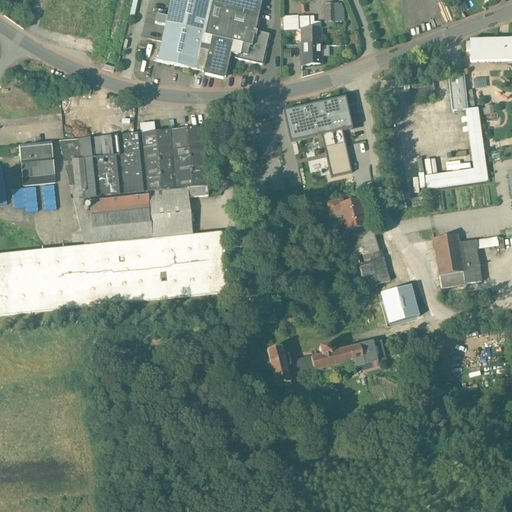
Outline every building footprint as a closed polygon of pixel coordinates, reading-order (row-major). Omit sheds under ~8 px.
[(55,0),(53,10),(73,14),(72,18),(91,22),(93,17),(94,17),(96,8),(101,9),(103,1),(100,0),(55,0)] [(170,0),(156,62),(196,71),(200,51),(211,0),(170,0)] [(211,0),(200,51),(209,53),(204,72),(224,77),(228,58),(261,65),(268,35),(255,32),(261,0),(211,0)] [(334,4),(324,5),(325,23),(335,23),(334,4)] [(308,17),(297,18),(297,31),(300,31),(300,30),(309,30),(308,23),(308,17)] [(297,18),(283,18),(283,32),(297,31),(297,18)] [(97,33),(82,29),(80,37),(95,41),(97,33)] [(309,30),(300,30),(300,31),(301,46),(307,46),(307,47),(321,47),(321,29),(309,30)] [(511,40),(469,42),(470,63),(511,61),(511,40)] [(307,47),(307,46),(301,46),(301,67),(321,64),(321,47),(307,47)] [(463,75),(448,77),(451,112),(467,110),(463,75)] [(431,81),(410,83),(411,94),(432,93),(431,81)] [(436,114),(448,113),(446,87),(435,87),(436,114)] [(351,130),(343,99),(309,107),(310,110),(286,115),(292,141),(320,134),(331,178),(351,173),(341,132),(351,130)] [(472,170),(424,178),(426,190),(487,181),(477,109),(464,111),(472,170)] [(201,127),(81,142),(82,150),(84,162),(65,164),(71,188),(77,188),(78,195),(86,194),(87,203),(90,203),(94,247),(151,242),(147,201),(180,198),(179,189),(207,187),(201,127)] [(81,142),(67,144),(67,148),(68,152),(82,150),(81,142)] [(55,146),(22,149),(24,180),(32,180),(40,179),(45,179),(57,178),(55,146)] [(426,168),(435,167),(434,159),(425,161),(426,168)] [(57,178),(45,179),(45,187),(58,186),(57,178)] [(32,180),(24,180),(25,188),(33,188),(32,180)] [(180,198),(147,201),(151,242),(94,247),(0,256),(0,314),(228,293),(222,235),(193,238),(189,199),(208,197),(207,187),(179,189),(180,198)] [(33,188),(25,188),(26,216),(35,215),(33,188)] [(359,198),(343,202),(343,199),(327,203),(329,212),(342,209),(347,230),(366,226),(359,198)] [(374,229),(348,235),(349,241),(357,252),(357,253),(366,286),(378,283),(389,280),(384,257),(381,258),(374,229)] [(459,235),(434,239),(442,288),(482,281),(475,241),(460,243),(459,235)] [(294,269),(283,271),(286,280),(289,279),(290,283),(295,281),(294,278),(298,277),(296,271),(294,272),(294,269)] [(389,280),(378,283),(383,305),(382,305),(387,325),(401,322),(391,279),(389,280)] [(241,325),(233,326),(235,334),(242,333),(241,325)] [(380,342),(371,344),(376,362),(385,360),(380,342)] [(371,344),(359,347),(363,365),(374,363),(374,365),(376,365),(376,362),(371,344)] [(329,347),(319,349),(321,357),(311,360),(314,372),(350,363),(352,368),(363,365),(359,347),(331,354),(329,347)] [(280,348),(266,351),(276,388),(279,387),(289,384),(287,378),(284,366),(289,365),(287,356),(282,357),(280,348)] [(447,352),(421,356),(425,380),(451,376),(447,352)] [(289,365),(284,366),(287,378),(314,372),(311,360),(289,365)] [(289,384),(279,387),(280,393),(290,391),(289,384)]
